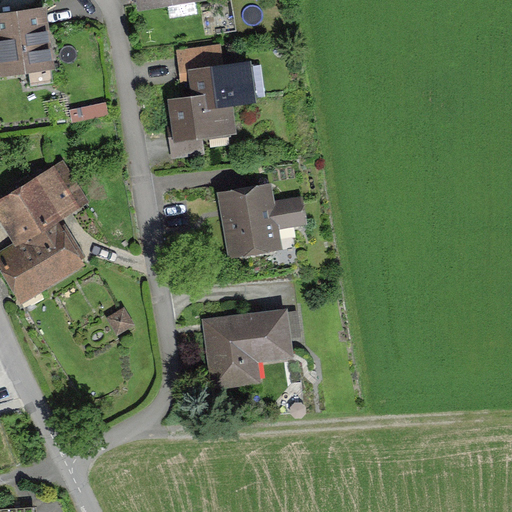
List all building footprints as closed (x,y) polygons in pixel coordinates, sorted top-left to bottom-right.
[(0,16),(0,73),(51,66),(42,10),(0,16)] [(184,73),(194,72),(197,98),(198,98),(199,102),(225,98),(226,103),(250,99),(245,65),(219,68),(216,50),(181,54),(184,73)] [(74,117),(111,110),(108,96),(71,103),(74,117)] [(200,133),(230,129),(226,103),(225,98),(199,102),(198,98),(197,98),(174,101),(178,136),(172,137),(174,153),(202,149),(200,133)] [(28,246),(60,228),(55,220),(84,202),(62,166),(2,203),(28,246)] [(224,197),(233,251),(275,243),(272,221),(292,218),(293,224),(304,222),(300,199),(269,204),(266,190),(224,197)] [(82,257),(63,226),(60,228),(28,246),(0,263),(0,266),(18,295),(82,257)] [(207,331),(214,385),(247,381),(244,360),(290,354),(284,312),(223,320),(225,328),(207,331)]
